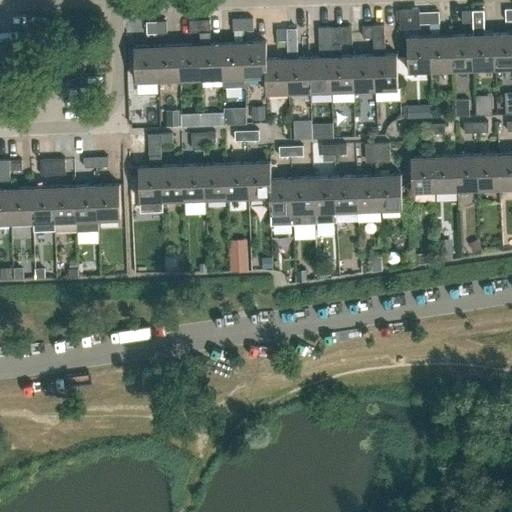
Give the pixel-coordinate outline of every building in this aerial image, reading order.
[(463,22),(473,21),(473,9),(462,9),(463,22)] [(474,67),(496,66),(495,32),(483,33),(483,21),(483,9),(473,9),(473,21),(473,33),(474,67)] [(430,23),(440,23),(439,10),(429,11),(430,23)] [(419,23),(430,23),(429,11),(419,11),(419,23)] [(243,29),(243,17),(233,18),(233,30),(243,29)] [(243,29),(254,29),(253,17),(243,17),(243,29)] [(200,31),(210,31),(210,18),(200,19),(200,31)] [(190,31),(200,31),(200,19),(190,19),(190,31)] [(147,33),(157,33),(157,20),(147,21),(147,33)] [(157,33),(167,32),(167,20),(157,20),(157,33)] [(363,25),(364,37),(374,37),(373,24),(363,25)] [(383,24),(373,24),(374,37),(374,54),(376,87),(398,87),(398,85),(397,53),(385,53),(384,24),(383,24)] [(340,26),(330,26),(331,38),(331,55),(332,89),(354,88),(353,54),(341,55),(341,38),(340,26)] [(287,40),(297,39),(297,27),(287,28),(287,40)] [(287,40),(287,28),(277,28),(277,40),(287,40)] [(496,66),(511,65),(511,31),(495,32),(496,66)] [(474,67),(473,33),(452,34),(453,68),(474,67)] [(452,34),(430,35),(431,69),(453,68),(452,34)] [(430,35),(407,36),(409,69),(431,69),(430,35)] [(321,55),(310,56),(311,90),(332,89),(331,55),(331,38),(320,39),(321,55)] [(267,57),(266,40),(244,41),(245,75),(266,74),(267,74),(266,57),(267,57)] [(222,42),(223,76),(224,86),(245,85),(245,75),(244,41),(222,42)] [(201,43),(202,77),(223,76),(222,42),(201,43)] [(179,44),(180,77),(202,77),(201,43),(179,44)] [(135,45),(136,79),(159,78),(157,44),(135,45)] [(157,44),(159,78),(180,77),(179,44),(157,44)] [(374,54),(353,54),(354,88),(376,87),(374,54)] [(310,56),(288,57),(289,90),(311,90),(310,56)] [(266,74),(267,91),(289,90),(288,57),(267,57),(266,57),(267,74),(266,74)] [(491,103),(476,104),(476,114),(491,113),(491,103)] [(226,110),(226,122),(249,121),(248,105),(225,107),(226,110)] [(226,110),(205,111),(206,123),(226,122),(226,110)] [(182,113),(183,125),(206,123),(205,111),(182,113)] [(296,138),(313,137),(313,119),(296,120),(296,138)] [(476,121),(464,121),(465,132),(477,131),(476,121)] [(489,131),(488,121),(476,121),(477,131),(489,131)] [(446,132),(445,122),(433,123),(434,133),(446,132)] [(433,123),(421,123),(421,133),(434,133),(433,123)] [(247,129),(235,130),(235,140),(247,140),(247,129)] [(260,139),(259,129),(247,129),(247,140),(260,139)] [(216,141),(216,130),(204,131),(204,141),(216,141)] [(204,131),(192,131),(192,142),(204,141),(204,131)] [(139,165),(140,199),(163,198),(162,164),(161,143),(161,132),(149,133),(149,155),(151,155),(151,165),(139,165)] [(173,142),(173,132),(161,132),(161,143),(173,142)] [(390,151),(390,141),(378,142),(378,152),(390,151)] [(378,142),(365,142),(366,152),(378,152),(378,142)] [(334,143),(322,144),(323,154),(335,153),(334,143)] [(347,153),(347,143),(334,143),(335,153),(347,153)] [(304,154),(303,144),(291,145),(292,155),(304,154)] [(291,145),(279,145),(280,155),(292,155),(291,145)] [(500,186),(511,185),(511,151),(499,152),(500,186)] [(477,153),(479,187),(500,186),(499,152),(477,153)] [(456,154),(457,188),(479,187),(477,153),(456,154)] [(434,155),(435,188),(457,188),(456,154),(434,155)] [(96,155),(84,156),(84,166),(97,166),(96,155)] [(96,155),(97,166),(109,165),(108,155),(96,155)] [(434,155),(411,155),(413,189),(435,188),(434,155)] [(53,157),(41,157),(41,168),(53,167),(53,157)] [(53,157),(53,167),(66,167),(65,157),(53,157)] [(10,159),(10,169),(22,169),(22,158),(10,159)] [(10,159),(0,159),(0,180),(11,180),(10,169),(10,159)] [(271,177),(271,160),(248,161),(249,195),(270,194),(271,194),(271,177)] [(249,195),(248,161),(227,162),(228,196),(249,195)] [(227,162),(205,163),(206,197),(228,196),(227,162)] [(206,197),(205,163),(183,164),(184,197),(206,197)] [(184,197),(183,164),(162,164),(163,198),(184,197)] [(380,207),(379,173),(357,174),(358,208),(380,207)] [(380,207),(403,207),(402,173),(379,173),(380,207)] [(336,175),(337,209),(358,208),(357,174),(336,175)] [(315,210),(337,209),(336,175),(314,176),(315,210)] [(315,210),(314,176),(292,177),(294,223),(316,222),(315,210)] [(270,194),(271,211),(271,224),(294,223),(292,177),(271,177),(271,194),(270,194)] [(99,217),(121,217),(120,183),(97,184),(99,217)] [(76,184),(54,185),(55,219),(77,218),(76,184)] [(99,217),(97,184),(76,184),(77,218),(99,217)] [(33,186),(34,220),(34,230),(56,229),(55,219),(54,185),(33,186)] [(33,186),(11,187),(12,220),(34,220),(33,186)] [(11,187),(0,187),(0,220),(12,220),(11,187)] [(382,255),(372,255),(372,270),(373,270),(382,269),(382,255)] [(16,266),(16,278),(25,278),(25,266),(16,266)] [(37,277),(46,277),(46,267),(36,268),(37,277)] [(70,276),(79,276),(79,268),(69,268),(70,276)]
